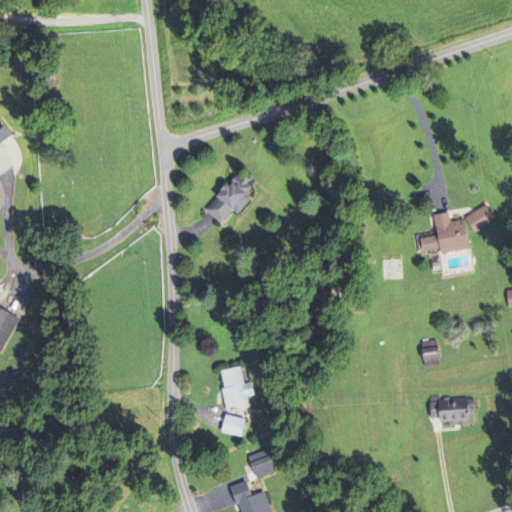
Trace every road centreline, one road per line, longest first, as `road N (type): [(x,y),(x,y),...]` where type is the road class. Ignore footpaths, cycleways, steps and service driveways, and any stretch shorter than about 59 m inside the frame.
road 1 (residential): [(162,145),(174,447),(192,511)]
road 2 (residential): [(162,145),(511,30)]
road 3 (residential): [(162,145),(147,17)]
